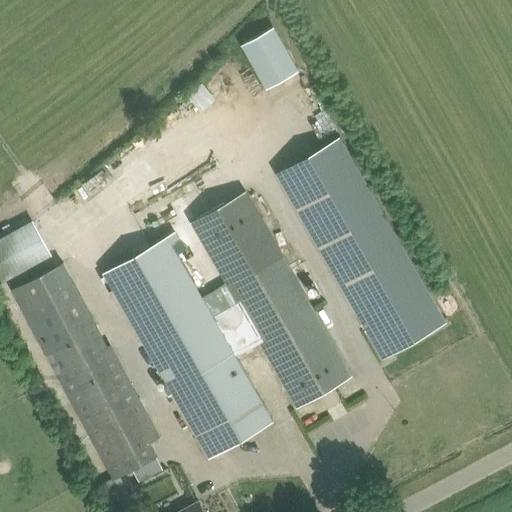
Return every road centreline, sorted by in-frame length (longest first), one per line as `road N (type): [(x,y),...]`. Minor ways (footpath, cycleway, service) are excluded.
road 1 (unknown): [(290,475),(346,432),(356,394),(236,165),(196,158),(85,235),(71,274),(90,323),(179,478),(195,487),(234,485)]
road 2 (unclassified): [(401,511),(511,453)]
